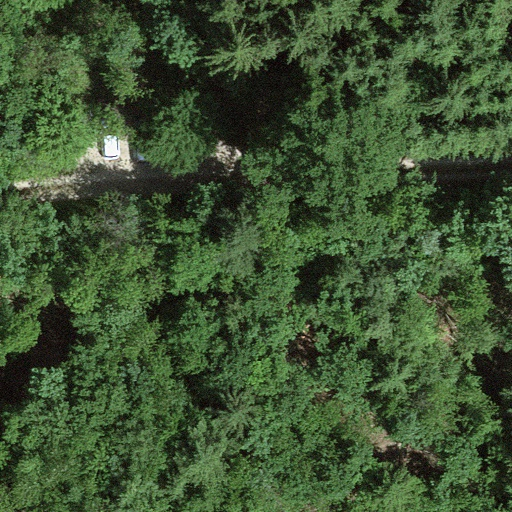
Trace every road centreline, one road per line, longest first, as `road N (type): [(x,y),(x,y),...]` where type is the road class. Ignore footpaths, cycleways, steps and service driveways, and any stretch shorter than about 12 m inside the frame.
road 1 (track): [(511,158),(0,194)]
road 2 (track): [(271,174),(195,0)]
